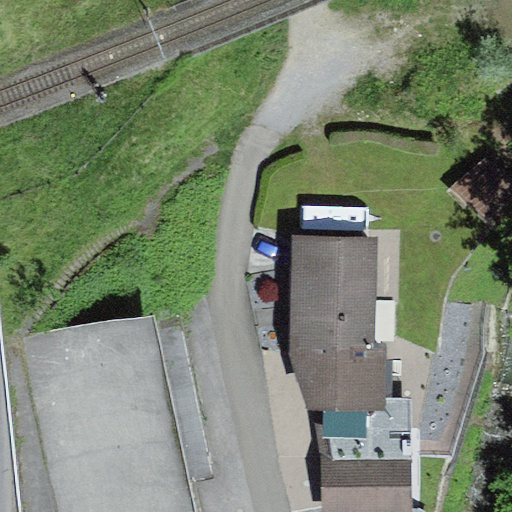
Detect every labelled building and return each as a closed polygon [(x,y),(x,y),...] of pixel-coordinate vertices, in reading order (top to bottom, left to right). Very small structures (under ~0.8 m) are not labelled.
[(511,175),(491,153),(454,188),(491,228),(511,208),(511,175)] [(379,241),(293,238),(292,355),(310,414),(385,415),(386,400),(386,343),(396,344),(397,302),(377,301),(379,241)] [(197,511),(160,318),(38,342),(71,511),(197,511)] [(310,414),(324,462),(413,462),(413,399),(386,400),(385,415),(310,414)] [(413,511),(413,462),(324,462),(323,511),(413,511)]
